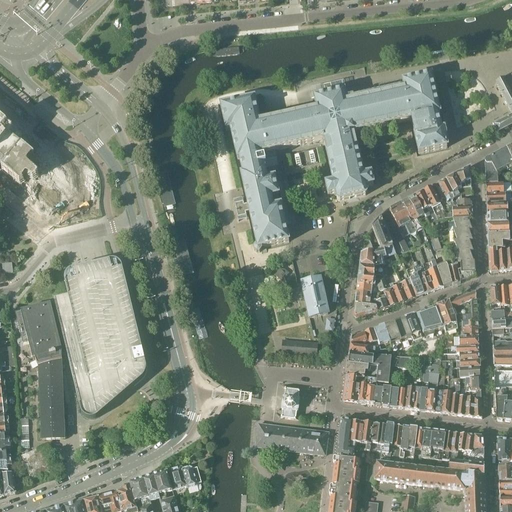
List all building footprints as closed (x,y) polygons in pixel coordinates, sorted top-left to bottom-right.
[(210,52),(212,64),(247,59),(246,47),(210,52)] [(511,75),(511,76),(496,85),(511,115),(494,125),(494,124),(493,125),(497,133),(497,134),(499,134),(498,133),(511,125),(511,75)] [(333,94),(332,89),(331,85),(326,86),(323,86),(324,90),(325,96),(314,99),(317,110),(259,123),(258,116),(254,99),(244,102),(244,101),(220,106),(226,131),(231,130),(237,160),(239,159),(243,175),(241,176),(247,204),(246,205),(244,206),(242,199),(233,201),(238,222),(247,220),(246,213),(249,213),(257,246),(255,247),(254,249),(254,252),(257,254),(260,253),(261,253),(261,251),(260,249),(289,243),(281,206),(273,208),(271,198),(279,197),(275,179),(270,181),(267,170),(263,171),(262,166),(266,166),(265,159),(261,159),(260,155),(324,141),(333,183),(325,185),(328,196),(335,194),(337,200),(340,202),(365,196),(367,194),(366,187),(373,186),(371,174),(363,176),(363,175),(354,134),(411,121),(419,155),(447,148),(443,130),(441,130),(438,115),(440,115),(431,76),(402,83),(404,90),(347,103),(344,92),(333,94)] [(486,184),(498,184),(497,173),(511,165),(511,162),(507,149),(485,161),(486,184)] [(168,167),(155,171),(166,214),(179,212),(168,167)] [(461,189),(471,188),(470,168),(456,176),(461,186),(461,189)] [(462,195),(461,189),(461,186),(456,176),(454,177),(448,180),(455,194),(455,198),(459,196),(460,197),(460,201),(456,201),(456,202),(462,202),(462,195)] [(455,194),(448,180),(439,185),(444,195),(445,199),(446,203),(453,199),(455,198),(455,194)] [(508,184),(504,184),(498,184),(486,184),(486,195),(504,194),(504,193),(509,193),(508,184)] [(444,195),(439,185),(431,189),(439,203),(441,202),(445,199),(444,195)] [(442,209),(439,203),(431,189),(423,193),(431,208),(434,214),(438,222),(445,221),(442,209)] [(426,211),(431,208),(423,193),(415,197),(428,225),(432,223),(438,222),(434,214),(429,216),(426,211)] [(504,194),(486,195),(486,204),(502,204),(502,203),(510,203),(509,193),(504,193),(504,194)] [(415,197),(408,201),(410,204),(422,228),(426,226),(428,225),(415,197)] [(410,204),(408,201),(402,204),(415,231),(422,228),(410,204)] [(472,209),(472,204),(472,201),(462,202),(456,202),(456,209),(472,209)] [(511,213),(511,209),(511,203),(510,203),(502,203),(502,204),(486,204),(487,215),(508,213),(511,213)] [(415,231),(402,204),(389,211),(392,218),(394,221),(396,225),(397,228),(399,232),(401,235),(402,238),(415,231)] [(472,219),(472,209),(456,209),(456,210),(453,210),(453,209),(448,209),(442,209),(445,221),(452,221),(472,219)] [(511,213),(508,214),(508,213),(487,215),(487,225),(509,224),(509,223),(511,223),(511,213)] [(386,249),(392,247),(381,218),(378,220),(376,222),(374,225),(372,228),(380,250),(386,249)] [(472,219),(452,221),(453,232),(473,232),(473,231),(472,221),(473,221),(472,219)] [(435,230),(432,223),(428,225),(426,226),(428,232),(435,230)] [(511,233),(511,223),(509,223),(509,224),(487,225),(488,235),(511,233)] [(474,242),(473,232),(453,232),(454,243),(473,242),(474,242)] [(511,233),(488,235),(488,244),(506,243),(511,242),(511,233)] [(437,238),(431,241),(434,251),(441,249),(437,238)] [(369,242),(366,240),(363,248),(361,255),(373,252),(369,242)] [(183,279),(194,276),(184,241),(173,244),(183,279)] [(474,253),(473,242),(454,243),(454,254),(474,253)] [(361,255),(360,267),(374,268),(384,266),(383,259),(395,255),(392,247),(386,249),(380,250),(373,252),(361,255)] [(497,250),(489,251),(490,272),(489,272),(491,274),(498,273),(497,250)] [(507,272),(506,250),(497,250),(498,273),(507,272)] [(442,252),(435,254),(439,265),(445,263),(442,252)] [(474,253),(454,254),(455,265),(460,265),(474,264),(475,264),(474,253)] [(120,265),(118,264),(117,263),(115,262),(114,262),(112,262),(110,262),(107,263),(84,269),(72,271),(70,272),(69,273),(67,274),(66,276),(65,278),(65,279),(65,281),(65,283),(68,297),(54,300),(68,359),(81,413),(82,414),(83,416),(84,417),(85,419),(87,419),(89,420),(91,420),(93,420),(94,420),(96,419),(98,418),(142,380),(143,378),(145,376),(146,374),(146,371),(146,368),(122,269),(122,268),(121,267),(120,265)] [(443,289),(437,270),(434,262),(430,263),(433,271),(427,272),(428,273),(434,292),(443,289)] [(461,271),(458,272),(457,272),(460,283),(475,278),(474,275),(475,274),(474,264),(460,265),(461,271)] [(12,274),(11,265),(3,266),(3,274),(12,274)] [(282,265),(275,274),(283,280),(290,272),(282,265)] [(386,276),(386,273),(384,266),(374,268),(360,267),(358,286),(377,288),(377,280),(383,278),(383,277),(386,276)] [(422,266),(415,268),(425,296),(434,292),(428,273),(425,274),(422,266)] [(448,271),(448,269),(447,266),(437,270),(443,289),(452,286),(448,271)] [(406,272),(409,281),(416,299),(425,296),(415,268),(406,272)] [(457,272),(458,272),(457,269),(457,268),(448,271),(452,286),(460,283),(457,272)] [(386,286),(384,279),(383,278),(377,280),(377,288),(378,292),(379,291),(380,293),(381,292),(383,292),(385,291),(384,287),(386,286)] [(309,319),(330,314),(322,279),(321,279),(315,280),(308,282),(302,283),(301,283),(301,284),(303,291),(309,319)] [(416,299),(409,281),(400,284),(407,302),(416,299)] [(407,302),(400,284),(399,282),(386,286),(384,287),(385,291),(391,289),(398,305),(407,302)] [(377,288),(358,286),(357,293),(371,294),(378,293),(380,293),(379,291),(378,292),(377,288)] [(510,314),(509,307),(507,287),(498,288),(499,307),(504,307),(504,313),(504,314),(510,314)] [(499,307),(498,288),(490,289),(491,309),(499,309),(499,307)] [(391,289),(385,291),(383,292),(384,296),(378,298),(377,301),(385,298),(389,308),(398,305),(391,289)] [(381,295),(381,292),(380,293),(378,293),(371,294),(357,293),(356,300),(370,301),(374,302),(374,300),(377,301),(378,298),(378,296),(381,295)] [(476,300),(475,292),(473,293),(461,297),(461,298),(449,302),(451,309),(476,300)] [(389,308),(385,298),(377,301),(374,300),(374,302),(370,301),(356,300),(355,306),(376,308),(377,313),(389,308)] [(476,314),(476,300),(451,309),(454,317),(476,314)] [(202,340),(213,337),(204,302),(193,305),(202,340)] [(451,309),(449,302),(436,307),(437,307),(439,315),(439,316),(442,324),(444,329),(445,333),(457,329),(456,323),(454,317),(451,309)] [(39,366),(40,395),(42,441),(64,440),(60,361),(62,361),(62,356),(61,354),(62,354),(50,306),(21,313),(21,314),(15,315),(23,346),(29,345),(33,361),(35,361),(36,362),(38,366),(39,366)] [(376,308),(355,306),(354,319),(356,320),(377,313),(376,308)] [(437,307),(426,311),(434,332),(444,329),(442,324),(439,316),(439,315),(437,307)] [(499,310),(499,309),(491,309),(491,321),(503,321),(503,310),(499,310)] [(434,332),(426,311),(416,315),(423,335),(434,332)] [(476,314),(454,317),(456,323),(477,321),(476,314)] [(404,319),(405,319),(411,337),(420,333),(414,317),(413,315),(404,319)] [(411,337),(405,319),(394,323),(401,341),(411,338),(411,337)] [(511,320),(503,321),(491,321),(492,332),(511,331),(511,320)] [(477,328),(477,321),(456,323),(457,329),(477,328)] [(401,341),(394,323),(384,327),(390,343),(401,341)] [(390,343),(384,327),(373,330),(378,342),(379,346),(390,343)] [(477,328),(457,329),(459,338),(477,337),(477,328)] [(378,342),(373,330),(364,333),(367,344),(370,345),(378,342)] [(351,338),(351,345),(369,349),(370,345),(367,344),(364,333),(351,338)] [(477,337),(459,338),(457,338),(457,348),(478,347),(477,337)] [(317,344),(282,341),(281,355),(316,358),(317,344)] [(351,345),(349,354),(367,357),(368,352),(370,352),(374,352),(375,350),(369,349),(351,345)] [(478,347),(457,348),(443,349),(441,349),(441,352),(440,353),(441,353),(440,355),(440,356),(478,355),(478,347)] [(511,348),(493,349),(493,366),(511,366),(511,348)] [(388,384),(390,366),(391,358),(375,358),(367,357),(349,354),(348,364),(368,366),(368,367),(378,368),(376,380),(376,384),(383,385),(388,385),(388,384)] [(391,358),(390,366),(398,367),(397,369),(409,370),(409,368),(410,359),(391,358)] [(417,360),(410,359),(409,368),(423,370),(425,360),(419,360),(418,367),(416,367),(417,360)] [(434,414),(439,377),(440,370),(440,363),(440,360),(440,361),(438,361),(438,362),(436,361),(436,360),(433,360),(433,361),(425,360),(423,370),(422,383),(422,384),(427,384),(425,413),(434,414)] [(445,370),(453,370),(479,369),(479,362),(440,363),(440,370),(445,370)] [(368,373),(368,367),(368,366),(348,364),(347,377),(362,379),(365,380),(365,379),(365,373),(368,373)] [(479,369),(453,370),(457,370),(456,380),(453,379),(453,380),(457,381),(457,380),(463,380),(479,379),(479,369)] [(445,377),(441,415),(450,416),(453,380),(453,379),(452,379),(453,370),(445,370),(445,374),(444,377),(445,377)] [(511,372),(494,372),(494,388),(495,400),(496,416),(496,422),(503,422),(504,404),(505,404),(506,396),(511,396),(511,395),(511,372)] [(362,379),(347,377),(344,400),(346,403),(358,405),(362,379)] [(445,377),(444,377),(439,377),(434,414),(441,415),(445,377)] [(365,406),(368,380),(365,379),(365,380),(362,379),(358,405),(365,406)] [(480,393),(479,379),(463,380),(464,395),(469,395),(469,393),(480,393)] [(368,380),(365,406),(374,406),(376,384),(376,380),(368,380)] [(457,380),(457,381),(455,417),(464,418),(464,395),(463,380),(457,380)] [(383,385),(376,384),(374,406),(381,407),(383,385)] [(388,385),(383,385),(381,407),(389,408),(392,385),(388,384),(388,385)] [(422,386),(419,412),(425,413),(427,384),(422,384),(422,386)] [(298,400),(299,393),(304,394),(304,393),(288,390),(282,385),(281,386),(285,390),(285,391),(284,398),(283,400),(282,404),(282,408),(282,411),(283,411),(282,417),(281,417),(281,419),(277,421),(277,422),(283,419),(300,422),(300,421),(295,420),(296,412),(297,412),(297,411),(298,405),(299,402),(298,402),(299,400),(298,400)] [(399,386),(392,385),(389,408),(397,409),(399,386)] [(419,412),(422,386),(420,386),(407,385),(407,387),(404,410),(419,412)] [(404,410),(407,387),(399,386),(397,409),(404,410)] [(469,395),(464,395),(464,418),(482,420),(480,393),(469,393),(469,395)] [(511,395),(511,396),(506,396),(505,404),(504,404),(503,422),(503,423),(503,422),(511,423),(511,395)] [(4,420),(4,416),(0,415),(0,425),(9,425),(8,419),(4,420)] [(28,420),(20,420),(22,449),(30,449),(28,420)] [(350,449),(352,423),(341,421),(337,459),(336,459),(336,460),(336,461),(359,464),(359,463),(360,463),(361,450),(350,449)] [(352,422),(352,423),(350,449),(361,450),(365,424),(359,423),(352,422)] [(370,451),(373,425),(365,424),(361,450),(360,463),(368,464),(369,464),(369,462),(370,451)] [(9,425),(0,425),(0,435),(5,435),(5,434),(5,431),(10,430),(9,425)] [(328,434),(257,425),(255,449),(325,457),(328,434)] [(377,452),(381,426),(373,425),(370,451),(377,452)] [(387,427),(381,426),(377,452),(380,452),(383,452),(387,427)] [(389,465),(394,428),(387,427),(383,452),(380,452),(379,455),(378,464),(389,465)] [(398,466),(402,429),(394,428),(389,465),(398,466)] [(405,467),(410,430),(402,429),(398,466),(405,467)] [(412,468),(413,457),(416,431),(410,430),(405,467),(412,468)] [(416,431),(413,457),(420,458),(421,450),(424,431),(416,431)] [(421,450),(420,458),(420,459),(429,460),(431,451),(429,451),(432,432),(424,431),(421,450)] [(438,433),(432,432),(429,451),(431,451),(429,460),(435,461),(438,433)] [(438,433),(435,461),(442,461),(446,434),(438,433)] [(449,460),(453,435),(446,434),(442,461),(449,462),(449,460)] [(5,439),(5,435),(0,435),(0,444),(13,443),(12,441),(10,441),(9,439),(5,439)] [(461,436),(453,435),(449,460),(455,461),(455,463),(457,464),(461,436)] [(461,436),(457,464),(464,464),(468,437),(461,436)] [(474,438),(468,437),(464,464),(468,465),(468,459),(472,459),(474,438)] [(481,439),(474,438),(472,459),(483,460),(483,454),(483,440),(481,438),(481,439)] [(510,468),(511,444),(511,442),(497,440),(498,468),(510,468)] [(13,447),(13,443),(0,444),(0,454),(6,453),(6,449),(10,449),(10,447),(13,447)] [(51,451),(49,447),(49,446),(47,446),(21,457),(32,481),(44,476),(48,481),(54,478),(49,465),(48,463),(48,461),(48,460),(49,458),(50,457),(52,456),(52,454),(52,453),(51,451)] [(14,457),(11,458),(11,457),(7,458),(6,453),(0,454),(0,463),(12,462),(14,462),(14,457)] [(356,486),(358,486),(359,473),(358,473),(358,467),(359,464),(336,461),(332,488),(331,488),(330,489),(329,496),(330,497),(331,498),(329,511),(354,511),(356,505),(354,505),(356,486)] [(12,467),(12,462),(0,463),(0,473),(2,473),(8,473),(8,468),(12,467)] [(369,464),(368,464),(366,481),(373,482),(374,481),(376,463),(369,462),(369,464)] [(484,511),(484,485),(484,467),(468,465),(464,464),(457,464),(455,463),(449,463),(448,472),(413,468),(412,468),(405,467),(398,466),(389,465),(378,464),(376,463),(374,481),(464,492),(464,511),(484,511)] [(187,487),(182,470),(182,468),(167,472),(167,473),(173,492),(187,487)] [(182,470),(187,487),(189,493),(197,490),(197,488),(197,486),(201,484),(197,469),(193,470),(192,470),(189,468),(188,468),(189,468),(182,470)] [(173,492),(167,473),(158,475),(153,477),(158,496),(166,493),(173,492)] [(511,474),(499,474),(499,482),(511,481),(511,474)] [(13,475),(2,476),(4,497),(15,494),(13,475)] [(158,496),(153,477),(148,478),(144,479),(143,480),(148,498),(150,503),(155,502),(160,500),(158,496)] [(152,511),(150,503),(143,480),(137,481),(129,484),(129,486),(137,511),(152,511)] [(511,481),(499,482),(499,490),(511,489),(511,481)] [(137,511),(129,486),(124,488),(122,490),(122,492),(117,494),(121,511),(137,511)] [(511,489),(499,490),(500,497),(511,497),(511,489)] [(166,493),(158,496),(160,500),(163,511),(177,507),(174,498),(167,500),(166,493)] [(121,511),(117,494),(98,499),(101,511),(121,511)] [(403,496),(400,511),(411,511),(414,497),(403,496)] [(511,510),(511,497),(500,497),(500,511),(511,510)] [(101,511),(98,499),(83,503),(85,511),(101,511)] [(85,511),(83,503),(64,508),(64,511),(85,511)] [(377,511),(378,505),(375,504),(366,503),(364,511),(377,511)]
